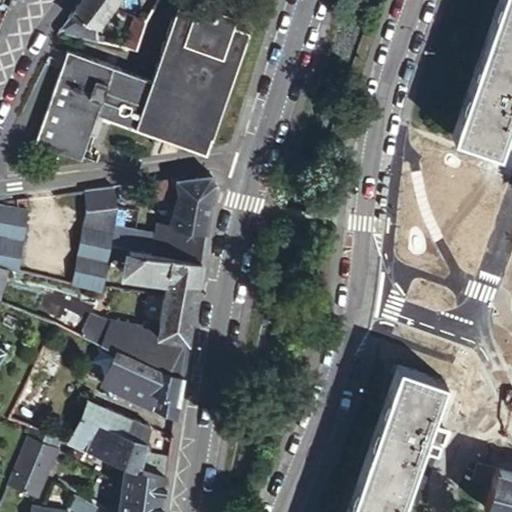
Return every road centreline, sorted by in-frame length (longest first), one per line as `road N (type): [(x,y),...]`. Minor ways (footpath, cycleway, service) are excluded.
road 1 (tertiary): [(286,511),(344,357),(371,162),(416,0)]
road 2 (tertiary): [(255,154),(190,511)]
road 3 (residential): [(0,189),(255,154)]
road 4 (tertiary): [(303,0),(255,154)]
